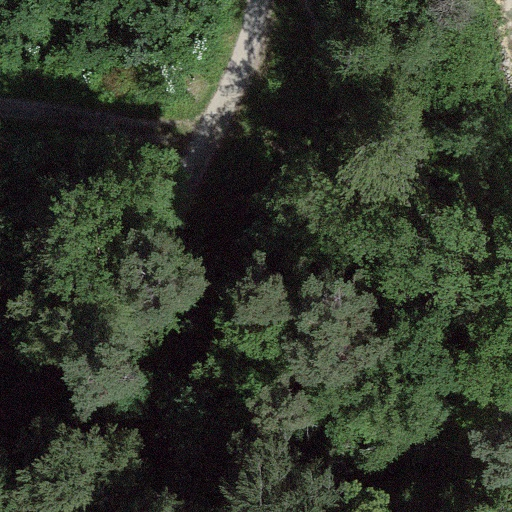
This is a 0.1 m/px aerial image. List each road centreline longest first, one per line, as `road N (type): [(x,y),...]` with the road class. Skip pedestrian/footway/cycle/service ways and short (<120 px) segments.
road 1 (track): [(427,511),(419,429),(220,140)]
road 2 (track): [(0,426),(168,244),(220,140)]
road 3 (track): [(0,110),(220,140)]
road 4 (track): [(220,140),(256,0)]
